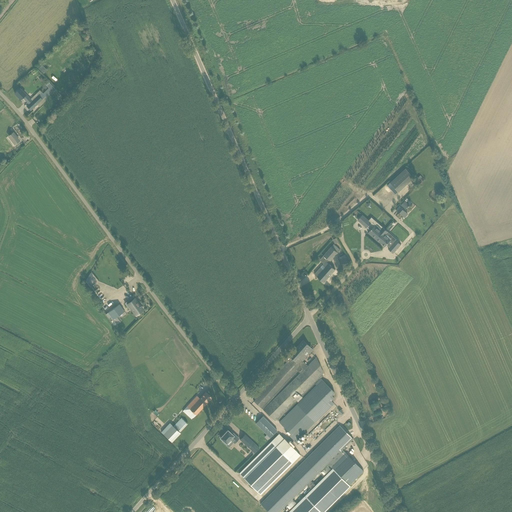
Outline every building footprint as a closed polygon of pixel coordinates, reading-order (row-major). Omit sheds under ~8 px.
[(38,68),(43,73),(47,69),(41,64),(38,68)] [(38,95),(32,101),(27,96),(28,96),(26,94),(26,95),(20,88),(14,93),(20,100),(23,97),(29,104),(26,106),(30,111),(42,100),(38,95)] [(19,141),(13,133),(9,136),(15,144),(19,141)] [(387,186),(396,195),(398,193),(390,183),(387,186)] [(366,228),(371,223),(362,215),(358,220),(366,228)] [(376,240),(385,229),(383,227),(380,230),(374,225),(368,233),(376,240)] [(336,234),(338,238),(346,233),(344,229),(336,234)] [(391,240),(385,235),(388,232),(385,229),(376,240),(379,242),(385,246),(391,240)] [(393,253),(401,245),(396,240),(388,249),(393,253)] [(324,256),(330,262),(338,253),(340,250),(334,244),(331,247),(324,256)] [(338,259),(342,266),(350,262),(346,254),(338,259)] [(321,267),(314,274),(324,283),(335,270),(326,261),(322,265),(325,267),(323,270),(321,267)] [(127,304),(136,315),(143,310),(140,307),(141,307),(140,306),(134,299),(127,304)] [(108,312),(106,314),(111,321),(113,319),(117,324),(121,322),(117,317),(124,311),(122,308),(119,304),(108,312)] [(262,409),(301,367),(304,369),(306,367),(302,362),(313,349),(303,340),(288,356),(290,358),(288,356),(284,360),(286,362),(254,398),(255,399),(254,401),(262,409)] [(278,420),(323,376),(321,375),(323,373),(316,357),(306,367),(304,369),(263,410),(275,421),(277,419),(278,420)] [(297,438),(298,438),(333,403),(331,400),(334,397),(331,395),(334,392),(322,380),(281,421),(279,423),(286,430),(285,431),(289,436),(291,435),(290,434),(296,440),(297,438)] [(197,396),(193,399),(183,411),(192,419),(212,397),(206,392),(199,398),(197,396)] [(255,424),(270,438),(277,431),(263,416),(255,424)] [(181,417),(173,426),(180,432),(187,423),(181,417)] [(160,432),(171,442),(180,433),(169,423),(160,432)] [(260,504),(268,511),(278,511),(307,484),(311,481),(328,464),(342,450),(353,439),(339,425),(260,504)] [(234,443),(238,438),(231,431),(230,432),(227,430),(220,438),(226,444),(230,439),(234,443)] [(300,455),(283,437),(279,434),(246,466),(239,473),(260,495),(267,487),(271,484),(300,455)] [(259,448),(249,439),(244,444),(254,453),(259,448)] [(332,468),(336,472),(349,485),(363,471),(342,450),(328,464),(332,468)] [(288,511),(323,511),(350,486),(349,485),(336,472),(332,468),(315,485),(311,481),(307,484),(311,489),(288,511)]
